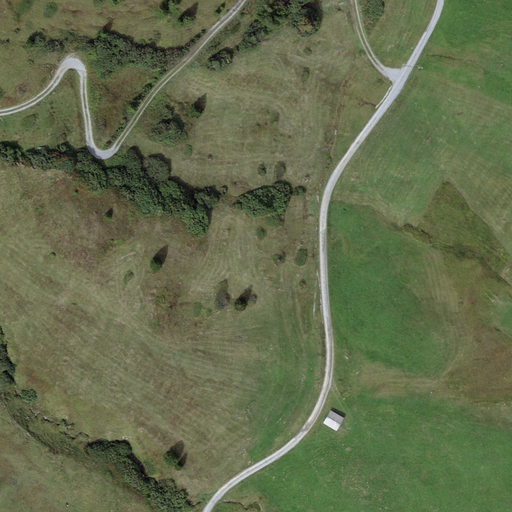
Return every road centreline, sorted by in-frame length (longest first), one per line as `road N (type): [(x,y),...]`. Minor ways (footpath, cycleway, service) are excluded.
road 1 (track): [(207,511),(229,485),(293,443),(322,399),(329,363),(326,197),(443,0)]
road 2 (track): [(239,0),(103,157),(91,146),(79,67),(67,68),(24,110),(0,114)]
